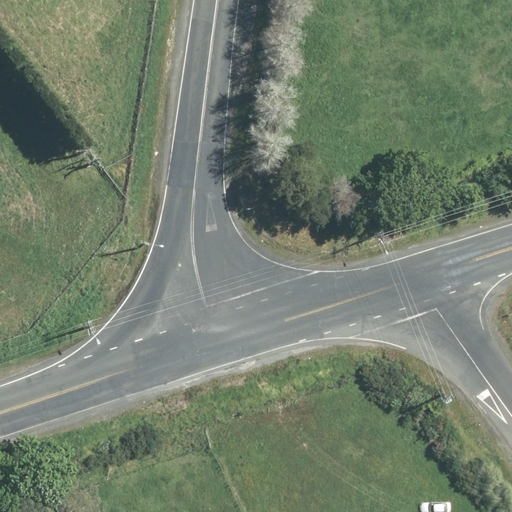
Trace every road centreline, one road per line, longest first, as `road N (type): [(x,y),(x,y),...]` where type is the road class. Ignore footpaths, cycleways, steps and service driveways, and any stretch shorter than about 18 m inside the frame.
road 1 (secondary): [(218,0),(195,238),(199,298),(214,341)]
road 2 (secondary): [(0,411),(214,341)]
road 3 (secondary): [(214,341),(424,276)]
road 4 (unclassified): [(511,415),(436,308),(424,276)]
